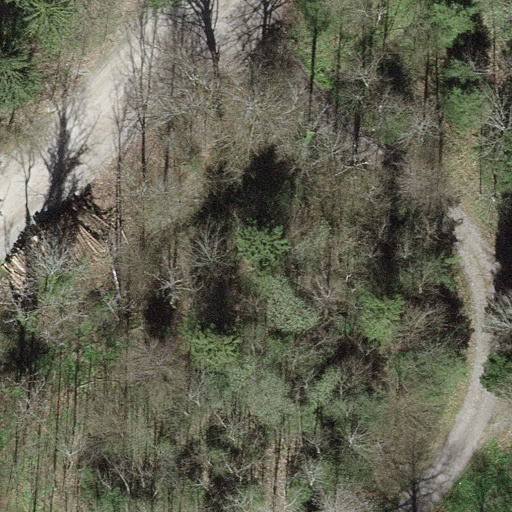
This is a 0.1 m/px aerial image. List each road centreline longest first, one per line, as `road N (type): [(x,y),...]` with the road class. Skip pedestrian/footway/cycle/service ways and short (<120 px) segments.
road 1 (track): [(407,511),(453,469),(488,402),(488,340),(467,254),(213,10)]
road 2 (unclassified): [(0,209),(222,0)]
